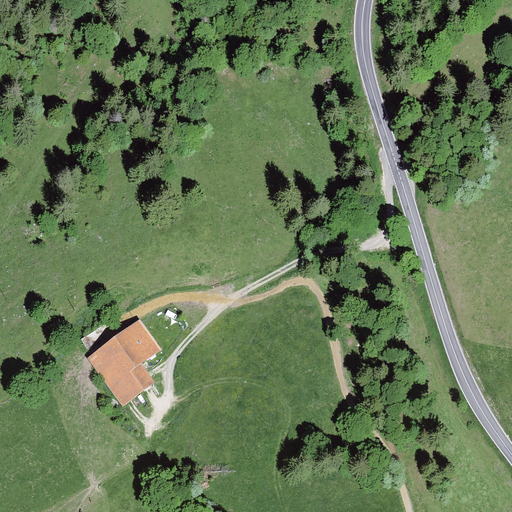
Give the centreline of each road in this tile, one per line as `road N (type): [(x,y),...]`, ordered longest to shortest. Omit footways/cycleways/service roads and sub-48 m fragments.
road 1 (secondary): [(511,454),(470,389),(379,118),(365,60),(366,0)]
road 2 (track): [(150,422),(171,363),(202,322),(292,263),(386,235),(386,139)]
